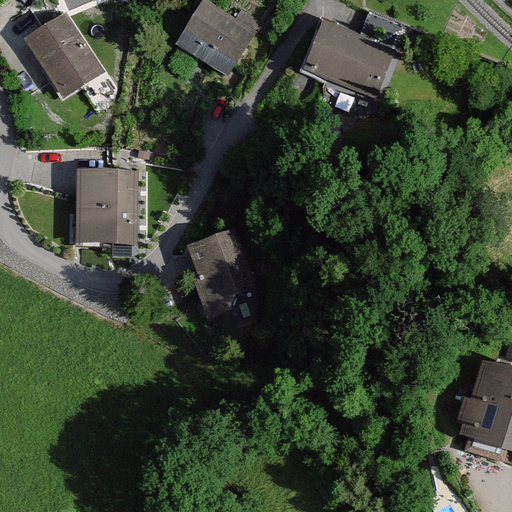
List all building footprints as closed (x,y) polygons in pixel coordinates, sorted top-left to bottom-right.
[(258,30),(207,0),(201,0),(173,47),(228,80),(258,30)] [(67,11),(21,40),(59,100),(105,71),(67,11)] [(400,27),(367,14),(356,42),(389,54),(400,27)] [(356,42),(325,30),(309,71),(379,98),(395,56),(389,54),(356,42)] [(139,172),(73,170),(72,245),(138,246),(139,172)] [(234,228),(181,246),(202,317),(225,310),(231,293),(253,287),(234,228)] [(511,376),(454,358),(429,433),(511,459),(511,376)]
